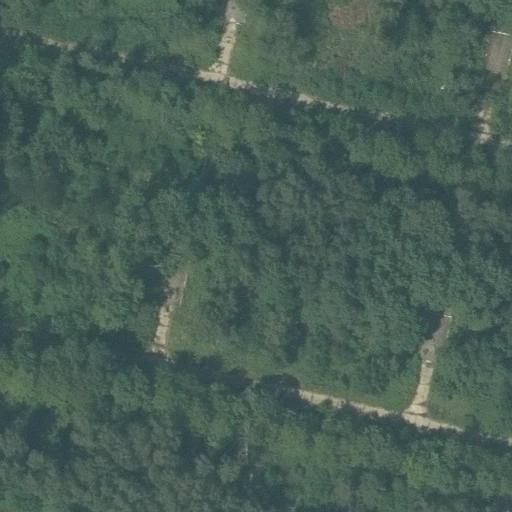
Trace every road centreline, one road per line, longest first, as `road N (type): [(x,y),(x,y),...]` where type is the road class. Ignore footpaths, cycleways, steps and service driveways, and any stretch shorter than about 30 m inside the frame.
road 1 (unknown): [(0,32),(511,147)]
road 2 (unknown): [(0,328),(511,440)]
